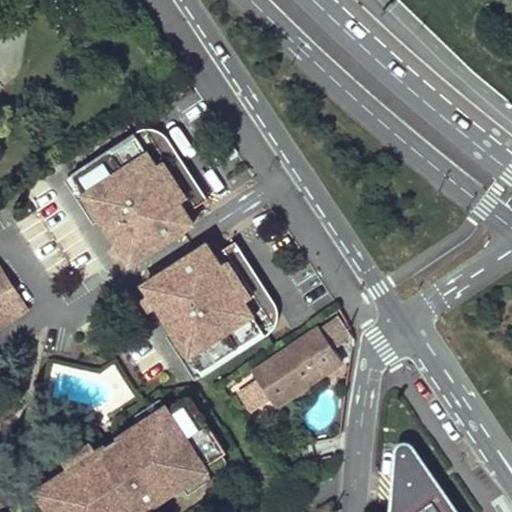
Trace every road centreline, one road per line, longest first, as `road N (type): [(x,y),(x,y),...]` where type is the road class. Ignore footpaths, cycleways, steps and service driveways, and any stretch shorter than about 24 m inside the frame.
road 1 (secondary): [(189,0),(403,321)]
road 2 (primary): [(251,0),(511,229)]
road 3 (primary): [(511,169),(316,0)]
road 4 (residential): [(358,511),(368,377),(379,343),(403,321)]
road 5 (secondary): [(403,321),(503,458)]
road 6 (secondary): [(511,248),(403,321)]
